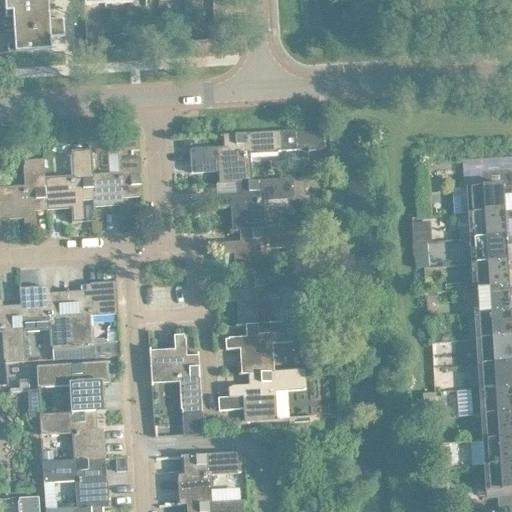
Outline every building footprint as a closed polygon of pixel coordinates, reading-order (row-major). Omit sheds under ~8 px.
[(7,3),(7,9),(50,7),(50,0),(13,0),(14,2),(7,3)] [(15,16),(16,29),(66,26),(66,17),(51,18),(50,7),(7,9),(8,16),(15,16)] [(66,26),(16,29),(17,43),(9,44),(10,51),(53,48),(52,36),(67,35),(66,26)] [(327,128),(310,129),(311,150),(328,149),(327,128)] [(219,183),(239,182),(239,181),(252,180),(251,152),(298,149),(297,129),(226,134),(227,147),(209,148),(208,148),(192,149),(193,172),(221,170),(222,181),(219,181),(219,183)] [(123,174),(95,175),(94,175),(96,199),(95,199),(95,206),(125,204),(125,197),(144,196),(140,140),(121,142),(123,174)] [(102,143),(96,149),(103,157),(109,151),(102,143)] [(75,177),(47,178),(46,178),(48,208),(73,207),(74,222),(84,222),(83,199),(95,199),(96,199),(94,175),(95,175),(93,149),(73,150),(75,177)] [(0,211),(0,216),(0,219),(26,217),(27,232),(37,231),(36,209),(48,208),(46,178),(47,178),(46,159),(26,160),(27,187),(0,188),(0,205),(0,212),(0,211)] [(471,188),(472,213),(507,211),(506,194),(511,193),(511,169),(482,171),(482,172),(483,172),(484,186),(469,187),(470,188),(471,188)] [(235,230),(242,230),(242,229),(266,228),(266,227),(264,199),(296,197),(295,177),(252,180),(239,181),(239,182),(240,194),(218,195),(219,205),(234,204),(235,230)] [(472,213),(474,238),(509,236),(508,219),(511,219),(511,210),(507,211),(472,213)] [(428,221),(414,222),(416,244),(430,243),(428,221)] [(238,278),(245,278),(245,277),(269,276),(269,275),(267,247),(299,245),(298,225),(266,227),(266,228),(242,229),(242,230),(243,242),(221,243),(222,254),(237,253),(238,278)] [(474,238),(475,263),(510,261),(509,245),(511,244),(511,235),(509,236),(474,238)] [(430,255),(416,255),(417,267),(426,267),(431,266),(430,255)] [(475,263),(477,289),(511,286),(511,270),(511,269),(511,260),(510,261),(475,263)] [(240,301),(241,325),(272,323),(271,323),(270,295),(302,293),(301,273),(269,275),(269,276),(245,277),(245,278),(246,290),(224,291),(225,302),(240,301)] [(88,292),(70,293),(73,348),(93,347),(91,315),(120,313),(118,283),(88,285),(88,292)] [(477,289),(478,314),(511,311),(511,285),(511,286),(477,289)] [(21,289),(22,306),(23,306),(24,319),(52,317),(54,350),(73,348),(70,293),(52,294),(51,287),(21,289)] [(439,292),(430,292),(430,310),(439,310),(439,292)] [(0,300),(0,330),(5,331),(7,363),(27,362),(24,319),(23,306),(22,306),(5,307),(4,300),(0,300)] [(511,311),(478,314),(480,339),(511,336),(511,311)] [(244,373),(251,373),(251,372),(274,371),(274,370),(273,343),(305,341),(304,321),(271,323),(272,323),(241,325),(241,326),(248,326),(249,338),(227,339),(228,350),(242,349),(244,373)] [(184,413),(185,435),(206,434),(204,415),(204,411),(200,356),(187,357),(185,335),(175,335),(176,350),(151,352),(152,375),(153,382),(181,380),(184,413)] [(511,336),(480,339),(482,364),(511,362),(511,336)] [(72,384),(73,412),(73,413),(97,411),(97,412),(104,412),(102,383),(109,382),(108,362),(38,366),(39,386),(72,384)] [(511,362),(482,364),(483,389),(511,387),(511,362)] [(251,372),(251,373),(252,386),(230,387),(230,397),(221,398),(222,410),(246,409),(247,421),(277,419),(276,390),(308,388),(307,368),(274,370),(274,371),(251,372)] [(511,387),(483,389),(485,414),(511,412),(511,387)] [(75,432),(76,460),(76,461),(100,459),(100,460),(107,459),(105,430),(98,430),(97,412),(97,411),(73,413),(73,412),(41,414),(42,434),(75,432)] [(511,412),(485,414),(486,440),(511,437),(511,412)] [(511,437),(486,440),(488,465),(511,463),(511,437)] [(453,446),(438,447),(439,470),(454,469),(453,446)] [(55,451),(47,451),(47,462),(56,461),(55,451)] [(182,505),(189,505),(189,504),(212,503),(212,502),(211,474),(242,472),(241,452),(186,456),(187,475),(180,475),(182,505)] [(130,458),(118,458),(118,472),(130,472),(130,458)] [(77,480),(79,508),(103,507),(110,507),(108,477),(101,478),(100,460),(100,459),(76,461),(76,460),(56,461),(47,462),(44,462),(45,482),(77,480)] [(511,463),(488,465),(489,490),(488,490),(489,491),(511,489),(511,463)] [(449,511),(448,488),(434,489),(435,511),(449,511)] [(21,511),(41,511),(41,496),(21,497),(21,511)] [(58,500),(47,500),(47,510),(59,509),(58,500)] [(244,511),(244,500),(212,502),(212,503),(189,504),(189,505),(189,511),(244,511)]
